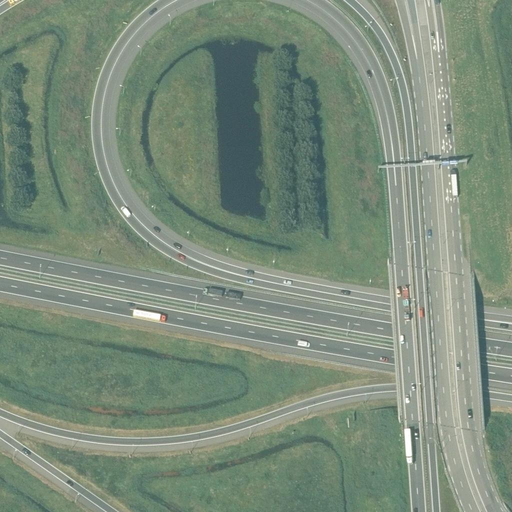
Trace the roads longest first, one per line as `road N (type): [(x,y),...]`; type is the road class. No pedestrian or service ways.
road 1 (motorway): [(499,321),(238,274),(188,257),(146,229),(109,175),(100,111),(124,45),(175,0)]
road 2 (motorway): [(307,0),(361,48),(388,123),(417,511)]
road 3 (motorway): [(436,511),(403,87),(382,35),(351,0)]
road 4 (motorway): [(0,413),(67,435),(160,442),(364,390),(436,387),(511,398)]
road 5 (motorway): [(0,283),(511,376)]
road 6 (motorway): [(511,349),(0,258)]
road 7 (secondary): [(494,511),(463,399),(438,47)]
road 8 (secondary): [(415,52),(446,426),(472,511)]
road 9 (motorway): [(0,433),(109,511)]
